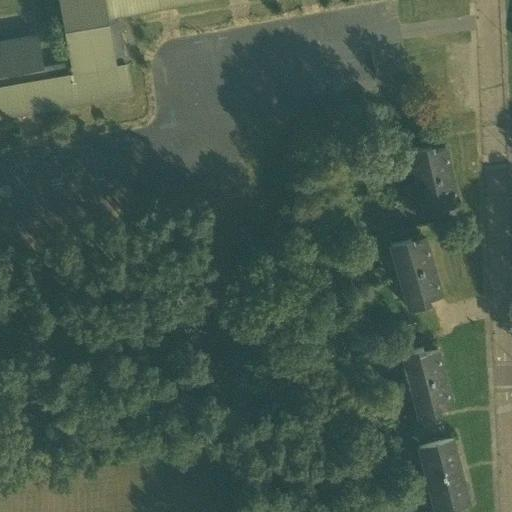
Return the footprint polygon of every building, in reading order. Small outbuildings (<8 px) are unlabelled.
[(59,0),(71,63),(0,75),(0,116),(129,94),(129,95),(132,94),(127,64),(117,66),(108,17),(203,0),(59,0)] [(453,208),(439,140),(403,147),(416,215),(453,208)] [(404,233),(382,240),(402,307),(442,295),(425,235),(407,241),(404,233)] [(433,341),(394,350),(410,416),(449,406),(433,341)] [(411,440),(425,511),(465,504),(451,432),(411,440)]
